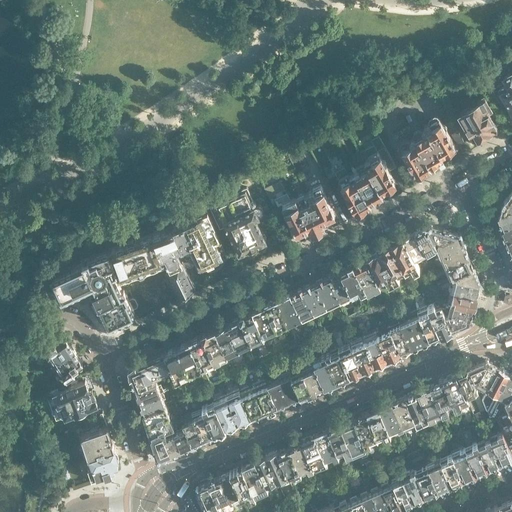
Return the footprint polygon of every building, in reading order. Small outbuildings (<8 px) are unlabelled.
[(511,72),(508,67),(500,72),(502,75),(493,80),(511,112),(511,72)] [(497,126),(489,113),(493,111),(484,95),(466,105),(467,106),(458,111),(467,126),(471,128),(477,137),(497,126)] [(455,146),(439,117),(435,116),(428,120),(427,123),(428,125),(425,126),(427,128),(441,154),(446,151),(450,152),(454,150),(455,146)] [(443,156),(441,154),(427,128),(422,131),(417,129),(414,131),(413,135),(414,137),(430,164),(443,156)] [(463,141),(457,129),(452,132),(458,144),(463,141)] [(430,164),(414,137),(410,140),(406,138),(402,141),(401,145),(400,145),(402,148),(416,175),(418,174),(421,175),(425,173),(425,170),(431,166),(430,164)] [(395,182),(380,155),(377,150),(367,155),(368,158),(363,160),(364,161),(381,190),(395,182)] [(364,161),(356,166),(357,169),(352,171),(353,173),(353,172),(369,200),(374,197),(377,198),(381,196),(381,195),(382,193),(382,192),(381,190),(364,161)] [(369,200),(353,172),(353,173),(349,175),(348,173),(338,178),(356,210),(371,202),(369,200)] [(310,229),(295,198),(294,197),(290,199),(278,174),(262,182),(277,214),(285,210),(296,232),(299,234),(305,231),(310,229)] [(337,181),(331,185),(349,218),(356,214),(337,181)] [(335,213),(323,190),(320,184),(312,188),(307,190),(308,192),(323,222),(328,220),(334,217),(335,215),(334,214),(335,213)] [(511,188),(511,190),(511,191),(504,200),(503,201),(502,202),(502,204),(499,214),(511,207),(511,188)] [(261,229),(256,217),(259,216),(259,215),(261,215),(261,214),(262,213),(263,212),(263,211),(263,210),(263,209),(263,208),(262,207),(261,206),(261,205),(260,205),(258,204),(257,204),(256,205),(255,205),(256,203),(255,201),(253,201),(251,202),(245,190),(210,207),(221,230),(227,227),(239,253),(266,240),(261,229)] [(340,203),(332,190),(327,193),(335,206),(340,203)] [(323,222),(308,192),(304,194),(295,198),(310,229),(311,231),(325,225),(323,222)] [(511,207),(499,214),(498,215),(499,219),(502,227),(511,221),(511,207)] [(225,252),(212,223),(213,223),(207,211),(202,213),(201,211),(194,214),(195,215),(171,226),(171,227),(168,229),(167,228),(161,230),(177,264),(178,264),(182,272),(186,270),(184,268),(185,267),(187,270),(187,269),(183,262),(184,262),(190,258),(191,259),(195,256),(199,265),(217,257),(221,254),(225,252)] [(511,236),(511,221),(502,227),(500,227),(501,232),(502,232),(505,239),(511,236)] [(458,232),(449,229),(450,229),(443,226),(443,227),(432,224),(428,222),(424,224),(433,240),(436,239),(441,240),(443,241),(459,233),(458,232)] [(433,240),(424,224),(414,230),(426,251),(436,245),(433,240)] [(138,304),(135,298),(132,297),(129,299),(124,288),(121,289),(114,273),(117,271),(118,276),(137,269),(138,273),(146,270),(145,266),(163,260),(162,254),(163,254),(170,267),(166,268),(167,270),(166,270),(166,271),(167,271),(169,276),(169,277),(170,277),(170,278),(171,278),(171,279),(173,284),(174,285),(173,285),(174,286),(177,293),(177,294),(178,294),(179,294),(180,294),(179,293),(182,292),(182,294),(182,295),(183,294),(186,295),(186,296),(187,296),(187,295),(190,294),(191,294),(190,293),(191,290),(192,290),(192,289),(191,288),(193,287),(194,288),(194,287),(195,287),(194,286),(195,286),(194,285),(191,278),(191,277),(190,277),(187,270),(185,267),(184,268),(186,270),(182,272),(178,264),(177,264),(161,230),(96,253),(82,259),(81,259),(74,262),(74,263),(53,273),(53,274),(52,275),(62,296),(83,286),(86,292),(87,292),(87,291),(87,292),(89,291),(89,290),(90,289),(90,288),(94,290),(94,291),(94,292),(93,293),(94,295),(95,295),(108,324),(135,312),(133,309),(137,307),(138,304)] [(426,251),(414,230),(403,236),(415,257),(426,251)] [(459,233),(443,241),(441,240),(436,243),(437,245),(442,255),(464,245),(459,233)] [(415,257),(403,236),(391,243),(408,270),(408,271),(414,268),(416,270),(421,268),(415,257)] [(408,270),(391,243),(378,249),(397,280),(402,277),(400,274),(408,270)] [(469,256),(468,253),(464,245),(442,255),(447,266),(469,256)] [(397,280),(378,249),(365,256),(382,283),(388,280),(390,283),(397,280)] [(382,283),(365,256),(352,262),(367,288),(375,284),(376,285),(382,283)] [(475,268),(469,256),(447,266),(452,278),(455,277),(475,268)] [(367,288),(352,262),(340,268),(354,295),(367,288)] [(356,298),(354,295),(340,268),(327,274),(341,301),(350,296),(352,300),(356,298)] [(480,281),(476,272),(475,268),(455,277),(455,280),(479,285),(480,281)] [(341,301),(327,274),(314,280),(328,307),(341,301)] [(328,307),(314,280),(302,286),(316,313),(328,307)] [(477,296),(479,285),(455,280),(454,282),(451,281),(450,283),(449,284),(448,284),(448,285),(448,286),(447,286),(448,287),(448,288),(449,288),(449,289),(453,290),(477,296)] [(316,313),(302,286),(289,292),(303,319),(316,313)] [(474,307),(477,296),(453,290),(449,289),(447,300),(474,307)] [(303,320),(303,319),(289,292),(277,298),(290,326),(303,320)] [(290,326),(277,298),(264,304),(277,332),(290,326)] [(474,307),(447,300),(440,299),(439,301),(442,308),(444,312),(448,313),(471,319),(474,307)] [(445,315),(444,312),(442,308),(436,310),(433,303),(428,306),(429,309),(440,335),(452,330),(445,315)] [(277,332),(264,304),(252,310),(265,337),(277,332)] [(440,335),(429,309),(419,314),(430,339),(430,340),(440,335)] [(265,337),(252,310),(239,315),(252,343),(265,337)] [(471,319),(448,313),(445,315),(452,330),(470,322),(471,319)] [(430,339),(419,314),(409,318),(420,344),(430,339)] [(252,343),(239,315),(227,321),(240,349),(252,343)] [(420,344),(409,318),(400,322),(411,348),(420,344)] [(240,349),(227,321),(215,327),(227,353),(228,355),(240,349)] [(411,348),(400,322),(390,326),(390,327),(401,352),(411,348)] [(227,353),(215,327),(202,333),(214,359),(227,353)] [(401,352),(390,327),(377,333),(388,358),(401,352)] [(214,359),(202,333),(190,339),(202,365),(214,359)] [(388,358),(377,333),(364,338),(375,363),(388,358)] [(52,364),(74,349),(69,342),(69,341),(66,336),(59,341),(58,338),(55,340),(54,339),(51,335),(37,345),(38,346),(38,347),(37,348),(37,349),(37,350),(38,351),(38,352),(39,352),(39,353),(40,353),(41,354),(42,354),(43,354),(44,353),(45,353),(46,354),(52,364)] [(375,363),(364,338),(362,335),(350,341),(351,344),(362,369),(375,363)] [(204,369),(202,365),(190,339),(177,345),(189,370),(191,375),(204,369)] [(362,369),(351,344),(350,344),(348,341),(337,346),(338,349),(337,350),(337,351),(348,375),(362,369)] [(189,370),(177,345),(164,351),(172,367),(176,376),(189,370)] [(337,351),(337,350),(335,347),(323,352),(336,380),(348,375),(337,351)] [(76,366),(83,361),(79,356),(79,357),(74,349),(52,364),(59,373),(62,371),(66,377),(78,369),(76,366)] [(172,367),(164,351),(140,362),(146,378),(172,367)] [(336,380),(323,352),(318,355),(320,358),(313,361),(314,364),(323,385),(336,380)] [(476,383),(488,361),(485,359),(466,367),(475,388),(478,384),(476,383)] [(486,389),(498,366),(488,361),(476,383),(478,384),(486,389)] [(146,378),(140,362),(134,365),(133,365),(132,366),(131,367),(130,368),(129,369),(129,370),(129,371),(129,372),(129,373),(129,374),(130,375),(135,389),(148,383),(146,378)] [(323,385),(314,364),(303,369),(312,390),(323,385)] [(496,396),(509,372),(498,366),(486,389),(485,390),(496,396)] [(475,388),(466,367),(454,372),(465,395),(465,396),(477,391),(475,388)] [(312,390),(303,369),(292,374),(290,375),(300,396),(312,390)] [(300,396),(290,375),(292,374),(291,372),(278,377),(288,401),(300,396)] [(465,395),(454,372),(442,378),(452,400),(455,408),(462,405),(459,398),(465,395)] [(510,396),(511,393),(511,391),(511,373),(509,372),(496,396),(486,413),(488,418),(495,415),(505,398),(510,396)] [(288,401),(278,377),(267,382),(277,406),(288,401)] [(452,400),(442,378),(429,383),(441,408),(443,414),(449,411),(446,403),(452,400)] [(97,403),(92,389),(89,390),(85,379),(54,391),(59,402),(56,404),(55,408),(57,412),(58,413),(59,413),(62,415),(63,415),(64,414),(65,414),(66,415),(75,411),(76,413),(77,413),(79,413),(81,412),(82,412),(84,411),(86,410),(87,409),(87,407),(97,403)] [(221,385),(219,379),(206,384),(208,391),(221,385)] [(162,391),(158,381),(157,381),(157,380),(148,383),(135,389),(139,400),(162,391)] [(277,406),(267,382),(264,383),(263,380),(239,391),(239,390),(237,391),(238,394),(236,395),(235,393),(226,397),(225,395),(213,401),(214,404),(225,429),(277,406)] [(441,408),(429,383),(417,389),(430,419),(436,416),(434,411),(441,408)] [(430,419),(417,389),(404,394),(415,419),(417,424),(430,419)] [(166,402),(162,391),(139,400),(143,412),(166,402)] [(35,398),(48,432),(61,427),(48,393),(35,398)] [(511,407),(511,393),(510,396),(505,398),(495,415),(511,407)] [(415,419),(404,394),(390,400),(402,425),(415,419)] [(402,425),(390,400),(378,405),(390,430),(397,427),(399,431),(403,429),(402,425)] [(171,414),(166,402),(143,412),(147,424),(169,414),(171,414)] [(225,429),(214,404),(208,407),(207,403),(201,406),(202,407),(203,410),(213,434),(225,429)] [(390,430),(378,405),(366,411),(377,436),(384,433),(386,436),(391,434),(390,430)] [(213,434),(203,410),(202,407),(191,412),(192,415),(202,438),(213,434)] [(511,407),(495,415),(500,425),(511,419),(511,407)] [(377,436),(366,411),(353,416),(366,445),(372,442),(370,439),(377,436)] [(202,438),(192,415),(191,412),(180,417),(185,427),(191,443),(202,438)] [(488,418),(486,413),(485,412),(476,416),(479,422),(488,418)] [(174,426),(169,414),(147,424),(151,436),(161,431),(161,432),(174,426)] [(366,445),(353,416),(339,422),(353,452),(367,446),(366,445)] [(353,452),(339,422),(327,428),(339,454),(347,450),(348,454),(353,452)] [(115,447),(108,424),(80,433),(87,456),(115,447)] [(191,443),(185,427),(177,430),(177,429),(174,430),(174,432),(181,448),(191,443)] [(339,454),(327,428),(315,433),(326,458),(334,454),(335,458),(340,456),(339,454)] [(163,435),(161,432),(161,431),(151,436),(157,455),(160,457),(170,452),(163,435)] [(511,453),(509,446),(503,431),(498,433),(499,437),(491,440),(501,462),(508,458),(508,459),(509,458),(511,457),(511,456),(511,453)] [(181,448),(174,432),(168,434),(167,433),(163,435),(170,452),(181,448)] [(326,458),(315,433),(302,438),(315,467),(316,469),(329,463),(326,458)] [(439,439),(436,433),(423,439),(426,445),(439,439)] [(501,462),(491,440),(490,437),(484,439),(485,442),(479,445),(489,467),(501,462)] [(315,467),(302,438),(289,444),(301,469),(308,465),(310,469),(315,467)] [(489,467),(479,445),(478,442),(471,444),(473,448),(467,450),(476,473),(483,470),(489,467)] [(302,472),(301,469),(289,444),(276,449),(288,474),(296,471),(297,475),(302,472)] [(118,465),(116,460),(119,459),(115,447),(87,456),(85,456),(89,469),(88,469),(92,479),(100,477),(105,475),(105,477),(111,475),(110,471),(117,469),(116,466),(118,465)] [(476,473),(467,450),(465,447),(460,449),(461,453),(454,456),(464,478),(470,475),(471,475),(476,473)] [(288,474),(276,449),(266,454),(277,479),(280,486),(291,481),(288,474)] [(464,478),(454,456),(453,452),(447,455),(448,458),(442,461),(451,484),(459,481),(458,480),(459,480),(463,479),(462,479),(464,478)] [(277,479),(266,454),(254,459),(266,484),(268,488),(275,484),(274,480),(277,479)] [(451,484),(442,461),(440,458),(428,463),(439,489),(451,484)] [(266,484),(254,459),(242,464),(242,465),(253,489),(255,493),(268,488),(266,484)] [(439,489),(428,463),(421,466),(423,469),(416,472),(426,495),(433,492),(439,489)] [(253,489),(242,465),(229,470),(241,495),(248,492),(250,497),(256,495),(255,493),(253,489)] [(426,495),(416,472),(414,469),(408,471),(409,474),(404,477),(414,500),(426,495)] [(241,495),(229,470),(218,475),(228,497),(232,495),(233,498),(241,495)] [(230,500),(228,497),(218,475),(207,480),(217,502),(222,500),(223,503),(230,500)] [(414,500),(404,477),(393,481),(403,505),(413,500),(414,500)] [(217,502),(207,480),(207,479),(199,483),(198,483),(197,487),(198,487),(194,489),(193,492),(202,510),(207,508),(208,511),(211,511),(219,508),(220,508),(217,502)] [(398,507),(403,505),(393,481),(383,485),(393,509),(398,506),(398,507)] [(393,509),(383,485),(372,490),(381,511),(385,511),(388,511),(393,509),(392,509),(393,509)] [(381,511),(372,490),(362,495),(368,511),(381,511)] [(368,511),(362,495),(351,499),(356,511),(368,511)] [(356,511),(351,499),(340,504),(344,511),(356,511)] [(343,511),(341,504),(339,500),(328,505),(331,511),(343,511)] [(511,511),(506,500),(494,505),(497,511),(511,511)]
